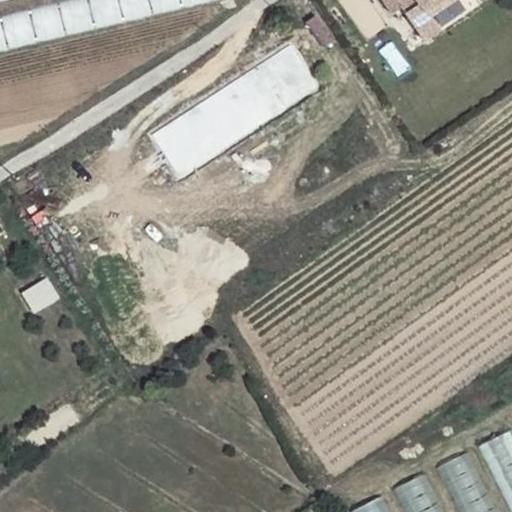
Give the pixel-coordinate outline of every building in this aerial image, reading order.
[(385,0),(393,11),(404,5),(423,32),(441,19),(436,13),(432,7),(442,0),(385,0)] [(442,0),(432,7),(436,13),(456,0),(442,0)] [(441,19),(423,32),(428,40),(446,28),(441,19)] [(357,94),(345,104),(353,115),(365,106),(357,94)] [(511,439),(508,431),(482,444),(511,506),(511,439)] [(500,511),(470,450),(440,465),(462,511),(500,511)] [(453,511),(435,470),(392,489),(393,491),(358,507),(360,511),(453,511)]
